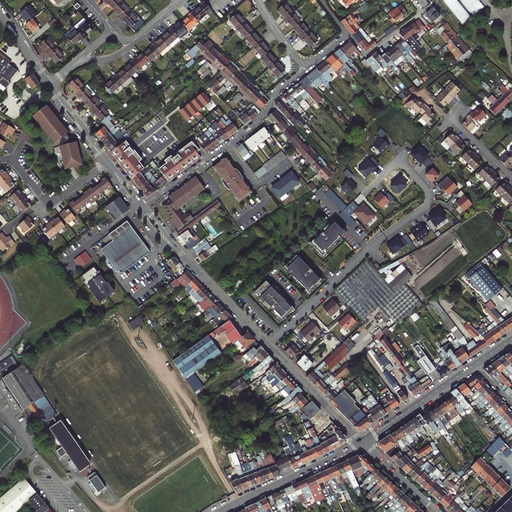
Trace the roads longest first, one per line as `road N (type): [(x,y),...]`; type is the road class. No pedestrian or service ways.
road 1 (residential): [(267,344),(380,236),(426,204),(424,187),(399,158)]
road 2 (residential): [(144,205),(264,113)]
road 3 (residential): [(0,159),(11,159),(48,206),(104,163)]
road 4 (primary): [(236,503),(361,442)]
road 5 (secondary): [(267,344),(361,442)]
road 6 (secondary): [(182,254),(267,344)]
